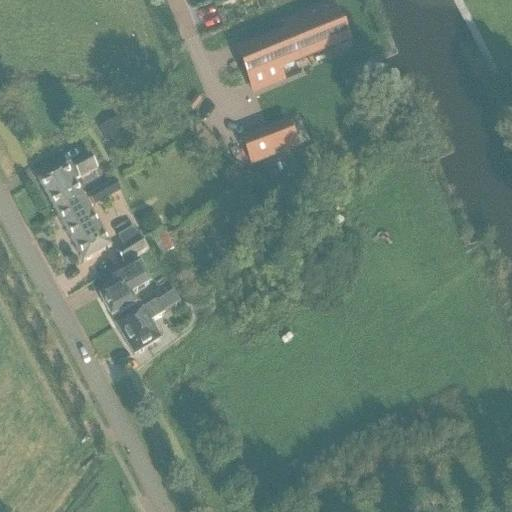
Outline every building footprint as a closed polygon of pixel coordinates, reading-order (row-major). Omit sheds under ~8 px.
[(307,26),(237,54),(253,93),(280,82),(274,66),(332,43),(326,26),(338,21),(331,4),(303,16),(307,26)] [(100,122),(110,144),(130,135),(120,113),(100,122)] [(295,148),(286,125),(269,133),(243,143),(252,166),(295,148)] [(37,182),(55,214),(83,199),(74,183),(96,171),(89,158),(67,170),(65,166),(37,182)] [(117,176),(93,189),(100,202),(124,189),(117,176)] [(83,264),(111,248),(83,199),(55,214),(83,264)] [(122,266),(145,251),(139,239),(116,254),(122,266)] [(116,289),(99,298),(111,320),(136,306),(131,295),(150,285),(139,264),(111,279),(116,289)] [(173,292),(164,298),(168,305),(175,307),(180,303),(173,292)] [(160,341),(149,324),(163,315),(155,302),(141,311),(116,326),(116,328),(134,358),(160,341)]
